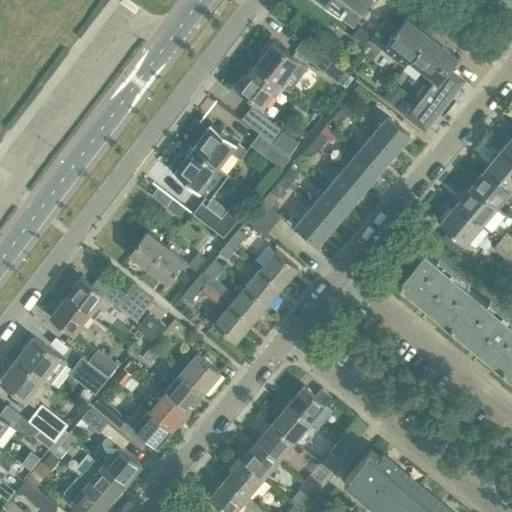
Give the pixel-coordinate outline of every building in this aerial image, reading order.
[(370,0),(320,0),(339,14),(346,6),(348,7),(343,14),(354,22),(370,0)] [(387,16),(371,38),(409,68),(414,62),(433,37),(406,17),(400,26),(387,16)] [(334,60),(305,37),(296,49),(324,72),(334,60)] [(432,76),(405,110),(425,125),(437,111),(443,116),(457,98),(450,93),(462,78),(450,69),(459,58),(433,37),(414,62),(432,76)] [(272,41),(255,64),(282,84),(291,90),(308,67),(291,55),(272,41)] [(255,64),(238,87),(264,106),(282,84),(255,64)] [(350,114),(359,103),(351,96),(341,107),(350,114)] [(282,128),(254,107),(244,119),(272,141),(282,128)] [(340,126),(350,114),(341,107),(332,119),(340,126)] [(395,152),(410,134),(388,115),(373,134),(395,152)] [(248,150),(211,122),(192,146),(219,167),(231,152),(241,160),(248,150)] [(319,150),(329,138),(321,132),(311,143),(319,150)] [(291,157),(260,133),(251,144),(282,168),(291,157)] [(379,170),(395,152),(373,134),(358,152),(379,170)] [(511,154),(511,136),(503,147),(511,154)] [(310,161),(319,150),(311,143),(302,154),(310,161)] [(228,174),(219,167),(192,146),(173,171),(210,199),(228,174)] [(511,154),(503,147),(487,166),(511,186),(511,154)] [(364,188),(379,170),(358,152),(342,170),(364,188)] [(497,206),(511,188),(511,186),(487,166),(472,184),(497,206)] [(289,186),(299,174),(291,167),(281,179),(289,186)] [(349,206),(364,188),(342,170),(327,188),(349,206)] [(280,197),(289,186),(281,179),(271,190),(280,197)] [(497,206),(472,184),(456,203),(482,224),(497,206)] [(349,206),(327,188),(312,206),(334,224),(349,206)] [(178,214),(184,206),(173,197),(166,205),(178,214)] [(281,215),(263,200),(255,209),(273,225),(281,215)] [(222,217),(202,201),(193,213),(224,236),(244,213),(232,204),(222,217)] [(458,253),(482,224),(456,203),(440,221),(449,229),(441,239),(458,253)] [(318,242),(334,224),(312,206),(297,224),(318,242)] [(265,234),(273,225),(255,209),(247,219),(265,234)] [(237,247),(247,235),(239,228),(229,240),(237,247)] [(149,268),(166,245),(148,231),(130,253),(149,268)] [(511,235),(508,232),(501,239),(511,248),(511,235)] [(506,256),(511,249),(511,248),(501,239),(495,247),(506,256)] [(228,258),(237,247),(229,240),(219,251),(228,258)] [(168,283),(186,260),(166,245),(149,268),(168,283)] [(283,285),(298,267),(277,249),(261,267),(283,285)] [(195,270),(205,258),(198,252),(188,263),(195,270)] [(451,326),(477,294),(425,252),(400,283),(451,326)] [(267,303),(283,285),(261,267),(246,285),(267,303)] [(201,290),(210,278),(202,271),(192,283),(201,290)] [(153,299),(133,284),(126,292),(101,273),(92,284),(81,276),(66,295),(95,317),(101,309),(104,312),(113,300),(117,304),(116,305),(136,321),(153,299)] [(201,290),(192,283),(183,294),(191,301),(201,290)] [(252,321),(267,303),(246,285),(231,303),(252,321)] [(511,357),(511,323),(477,294),(451,326),(503,368),(511,357)] [(88,326),(95,317),(66,295),(51,315),(75,333),(83,322),(88,326)] [(252,321),(231,303),(215,321),(237,339),(252,321)] [(152,339),(165,324),(150,312),(137,327),(152,339)] [(194,333),(175,317),(151,346),(159,352),(174,334),(185,344),(194,333)] [(34,336),(17,358),(51,383),(67,362),(34,336)] [(150,363),(159,352),(151,346),(143,356),(150,363)] [(118,364),(98,349),(89,361),(109,376),(118,364)] [(221,371),(198,352),(182,371),(205,390),(221,371)] [(108,377),(82,356),(69,373),(95,393),(108,377)] [(511,357),(503,368),(511,376),(511,357)] [(17,358),(1,380),(34,405),(51,383),(17,358)] [(123,383),(132,373),(124,366),(116,377),(123,383)] [(205,390),(182,371),(166,389),(189,408),(205,390)] [(311,421),(326,403),(332,395),(321,386),(315,394),(304,384),(288,402),(311,421)] [(181,418),(189,408),(166,389),(158,400),(149,392),(142,400),(177,430),(178,430),(182,424),(183,420),(181,418)] [(128,417),(100,394),(92,404),(120,426),(128,417)] [(177,430),(142,400),(133,410),(142,418),(135,426),(158,446),(173,428),(175,430),(177,430)] [(303,431),(311,421),(288,402),(273,421),(297,442),(300,442),(306,436),(304,432),(303,431)] [(55,440),(68,423),(54,412),(42,403),(28,420),(55,440)] [(99,432),(108,422),(90,407),(81,417),(99,432)] [(0,435),(11,421),(0,413),(0,435)] [(39,430),(28,421),(20,415),(12,425),(32,440),(39,430)] [(297,442),(273,421),(257,440),(279,459),(295,440),(296,441),(297,442)] [(75,439),(84,429),(77,423),(68,433),(75,439)] [(66,449),(75,439),(68,433),(59,443),(66,449)] [(352,444),(342,437),(336,444),(346,451),(352,444)] [(142,464),(119,445),(113,439),(107,446),(106,445),(96,457),(126,483),(142,464)] [(264,477),(279,459),(257,440),(241,459),(264,477)] [(340,458),(346,451),(336,444),(331,451),(340,458)] [(448,511),(417,486),(371,448),(346,478),(386,511),(448,511)] [(51,467),(60,457),(53,450),(44,461),(51,467)] [(126,483),(96,457),(80,475),(111,501),(126,483)] [(264,477),(241,459),(225,477),(248,496),(264,477)] [(321,482),(311,473),(305,480),(315,488),(321,482)] [(101,511),(111,501),(80,475),(77,479),(76,478),(66,490),(63,493),(63,496),(64,497),(65,499),(71,504),(73,501),(86,511),(101,511)] [(234,511),(248,496),(225,477),(209,496),(228,511),(234,511)] [(51,511),(58,504),(26,478),(18,488),(47,511),(51,511)] [(315,488),(305,480),(299,487),(309,495),(315,488)] [(25,511),(10,499),(4,506),(10,511),(25,511)]
